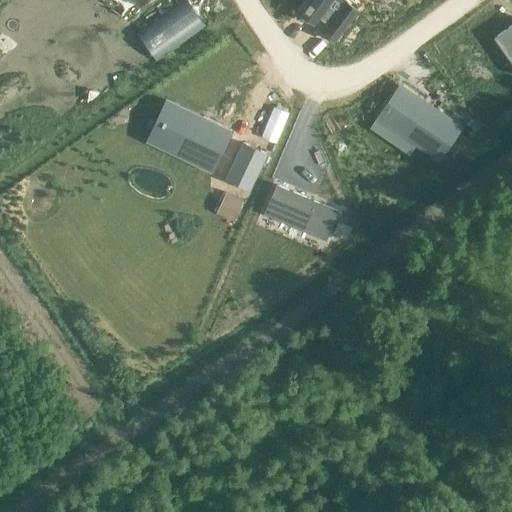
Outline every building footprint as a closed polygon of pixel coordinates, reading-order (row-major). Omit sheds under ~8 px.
[(187,0),(138,35),(156,60),(205,26),(187,0)] [(314,0),(324,8),(324,9),(330,0),(331,0),(343,8),(334,19),(335,20),(335,19),(344,26),(344,27),(364,0),(314,0)] [(511,24),(494,38),(511,63),(511,24)] [(380,116),(379,117),(380,117),(379,118),(380,118),(381,118),(391,125),(391,126),(392,126),(403,133),(403,134),(404,134),(415,141),(414,142),(415,142),(415,141),(426,149),(427,150),(427,149),(438,157),(437,157),(438,158),(439,157),(439,158),(440,157),(439,156),(448,143),(449,143),(450,142),(449,142),(458,128),(459,129),(459,128),(459,127),(458,126),(458,127),(447,120),(448,119),(447,118),(446,119),(436,112),(436,111),(435,110),(435,111),(424,104),(425,103),(424,103),(423,103),(413,96),(413,95),(412,95),(401,88),(401,87),(400,87),(399,87),(399,88),(400,88),(390,102),(390,101),(389,102),(390,103),(380,116)] [(163,126),(156,140),(176,150),(174,154),(212,172),(232,130),(203,117),(201,121),(172,107),(165,121),(163,120),(161,125),(163,126)] [(474,123),(471,126),(475,132),(479,130),(474,123)] [(244,143),(227,179),(248,189),(266,153),(244,143)] [(277,185),(265,213),(325,238),(337,211),(277,185)] [(223,192),(214,210),(234,220),(243,202),(223,192)] [(339,222),(334,233),(340,235),(345,224),(339,222)]
